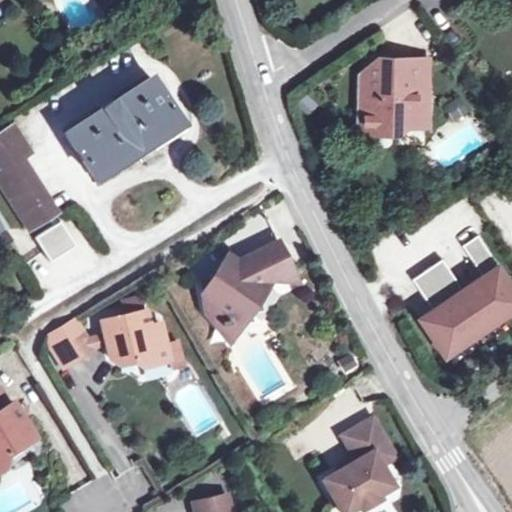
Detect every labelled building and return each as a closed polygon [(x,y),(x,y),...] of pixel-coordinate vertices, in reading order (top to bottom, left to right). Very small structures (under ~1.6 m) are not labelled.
[(359,51),(358,132),(378,132),(387,124),(424,125),(425,35),(376,35),(359,51)] [(179,123),(150,79),(63,135),(92,180),(179,123)] [(0,174),(0,189),(27,234),(54,216),(20,162),(29,156),(11,128),(0,135),(0,167),(3,173),(0,174)] [(73,251),(58,226),(32,242),(47,266),(73,251)] [(0,249),(4,247),(10,244),(4,234),(0,235),(0,249)] [(431,310),(418,318),(444,356),(511,309),(511,288),(477,236),(461,246),(481,276),(461,289),(441,260),(411,280),(431,310)] [(263,288),(289,274),(273,243),(239,260),(231,271),(222,264),(209,281),(196,285),(203,316),(217,325),(218,329),(227,328),(226,324),(241,322),(263,288)] [(295,285),(289,274),(263,288),(295,285)] [(156,362),(147,326),(144,311),(101,321),(104,336),(106,345),(110,359),(119,365),(132,360),(141,366),(156,362)] [(90,348),(85,340),(73,320),(45,337),(65,370),(93,352),(90,348)] [(160,323),(147,326),(156,362),(168,359),(160,323)] [(226,342),(227,328),(218,329),(226,342)] [(106,345),(104,336),(85,340),(90,348),(106,345)] [(23,422),(16,412),(11,403),(5,407),(0,398),(0,471),(2,470),(3,457),(33,438),(23,422)] [(29,408),(16,412),(23,422),(29,408)] [(318,483),(336,511),(350,511),(355,510),(356,511),(359,511),(376,501),(373,497),(390,487),(379,469),(392,460),(368,420),(337,439),(352,462),(318,483)] [(129,501),(148,492),(136,466),(117,475),(129,501)] [(225,511),(223,500),(190,505),(191,511),(225,511)]
